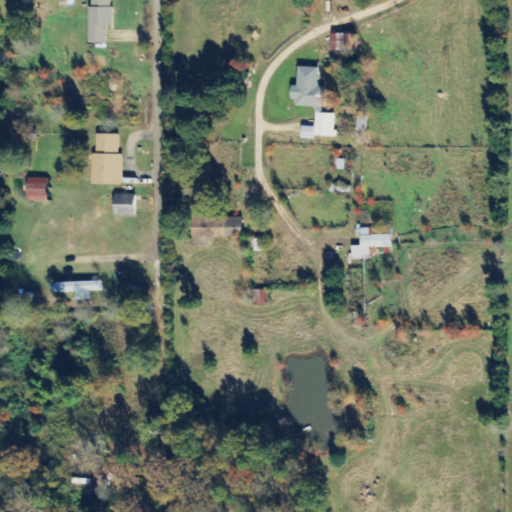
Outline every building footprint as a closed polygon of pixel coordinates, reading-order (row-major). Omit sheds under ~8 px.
[(111,0),(89,0),(90,44),(107,43),(106,25),(112,25),(111,0)] [(331,51),(357,51),(358,34),(332,34),(331,51)] [(293,106),(326,107),(327,87),(319,87),(319,68),(298,67),(297,86),(293,86),(293,106)] [(302,127),(302,139),(314,139),(315,136),(336,137),(336,114),(316,114),(316,127),(302,127)] [(122,185),(123,154),(119,154),(119,135),(95,134),(94,185),(122,185)] [(48,201),(48,179),(27,179),(28,201),(48,201)] [(135,217),(136,195),(114,195),(114,216),(135,217)] [(242,218),(192,218),(193,247),(211,247),(211,238),(243,237),(242,218)] [(392,235),(385,235),(384,228),(361,229),(361,246),(352,246),(353,260),(369,259),(369,249),(393,248),(392,235)] [(77,301),(91,300),(90,292),(100,291),(99,282),(53,284),(54,293),(77,292),(77,301)]
